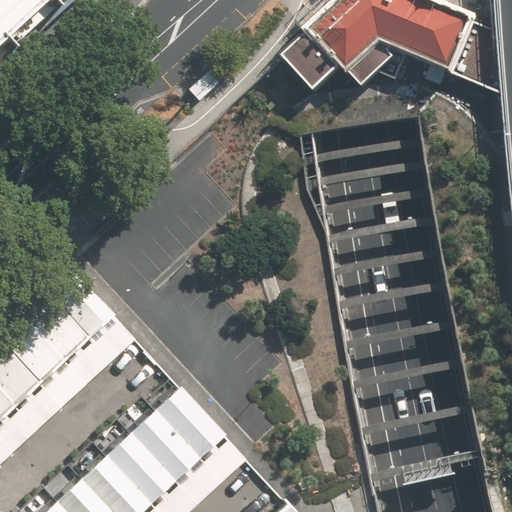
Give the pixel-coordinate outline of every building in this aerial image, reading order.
[(0,0),(0,56),(63,0),(0,0)] [(445,62),(462,22),(409,0),(347,0),(316,30),(347,63),(377,34),(445,62)] [(341,68),(308,34),(282,57),(316,92),(341,68)] [(208,65),(189,83),(200,95),(220,77),(208,65)] [(89,338),(111,317),(66,264),(41,287),(89,338)] [(64,360),(89,338),(41,287),(16,310),(64,360)] [(0,341),(39,383),(64,360),(16,310),(0,325),(0,341)] [(0,463),(134,342),(111,317),(89,338),(64,360),(39,383),(14,406),(0,418),(0,463)] [(0,390),(14,406),(39,383),(0,341),(0,390)] [(179,386),(154,409),(199,458),(224,435),(179,386)] [(0,418),(14,406),(0,390),(0,418)] [(154,409),(129,432),(174,480),(199,458),(154,409)] [(129,432),(104,455),(149,503),(174,480),(129,432)] [(188,511),(246,460),(224,435),(199,458),(174,480),(149,503),(139,511),(188,511)] [(104,455),(79,477),(111,511),(139,511),(149,503),(104,455)] [(111,511),(79,477),(55,500),(65,511),(111,511)] [(65,511),(55,500),(41,511),(65,511)] [(293,511),(282,500),(269,511),(293,511)]
